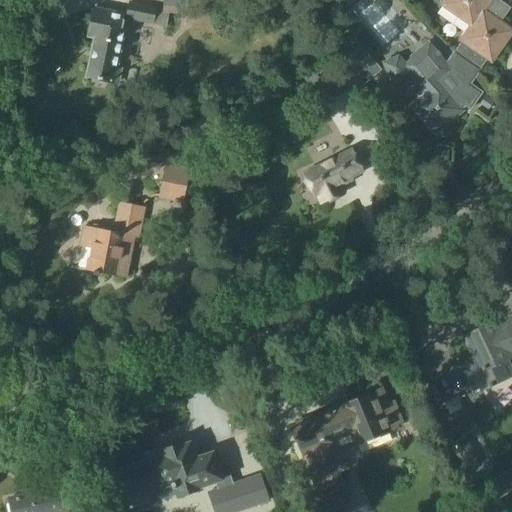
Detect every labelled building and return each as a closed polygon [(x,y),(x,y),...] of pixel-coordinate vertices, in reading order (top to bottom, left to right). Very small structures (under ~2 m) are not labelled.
[(434,0),(471,26),(455,51),(480,69),(488,59),(491,62),(511,33),(511,31),(500,22),(506,14),(491,2),(492,0),(434,0)] [(128,6),(126,18),(153,23),(166,25),(169,14),(169,11),(163,10),(156,9),(156,7),(142,5),(129,2),(128,6)] [(112,83),(124,29),(120,29),(123,14),(93,8),(87,36),(95,38),(87,77),(112,83)] [(354,38),(337,53),(342,60),(356,83),(360,89),(382,71),(354,38)] [(399,56),(381,62),(392,89),(409,74),(426,94),(425,94),(412,106),(436,135),(463,112),(463,111),(462,110),(462,109),(465,106),(470,109),(481,93),(469,85),(474,78),(475,76),(477,73),(479,70),(454,52),(445,64),(427,43),(426,44),(410,58),(411,59),(406,64),(399,56)] [(334,97),(356,83),(342,60),(318,67),(318,68),(321,75),(333,95),(334,97)] [(486,97),(480,105),(488,111),(494,103),(486,97)] [(341,193),(336,183),(362,170),(352,150),(303,174),(313,194),(317,192),(323,203),(341,193)] [(165,165),(158,199),(182,204),(189,170),(165,165)] [(139,237),(142,222),(145,208),(120,203),(114,232),(85,226),(81,246),(92,248),(88,271),(92,271),(91,274),(102,276),(103,274),(124,278),(133,236),(139,237)] [(511,316),(494,325),(493,323),(464,337),(472,353),(466,356),(481,388),(511,373),(505,359),(511,356),(511,316)] [(389,430),(396,427),(381,390),(293,428),(329,511),(332,511),(351,504),(338,473),(347,469),(332,435),(351,427),(358,444),(389,431),(389,430)] [(450,437),(472,427),(458,397),(436,407),(450,437)] [(479,464),(466,437),(452,444),(465,471),(479,464)] [(127,473),(125,474),(126,476),(131,492),(131,494),(134,493),(145,489),(172,480),(177,496),(178,498),(198,491),(197,488),(214,482),(217,489),(221,488),(229,511),(236,511),(268,501),(260,476),(233,485),(233,484),(228,470),(221,472),(219,473),(214,455),(213,453),(210,454),(195,459),(190,446),(190,445),(189,443),(187,444),(182,446),(182,443),(179,444),(164,449),(161,450),(162,452),(164,457),(153,461),(152,461),(150,462),(151,464),(151,465),(127,473)] [(74,488),(99,483),(96,466),(71,470),(74,488)] [(511,489),(511,469),(474,494),(484,508),(511,489)] [(92,507),(106,498),(98,486),(84,495),(92,507)] [(71,488),(9,500),(10,511),(62,511),(76,510),(71,488)]
